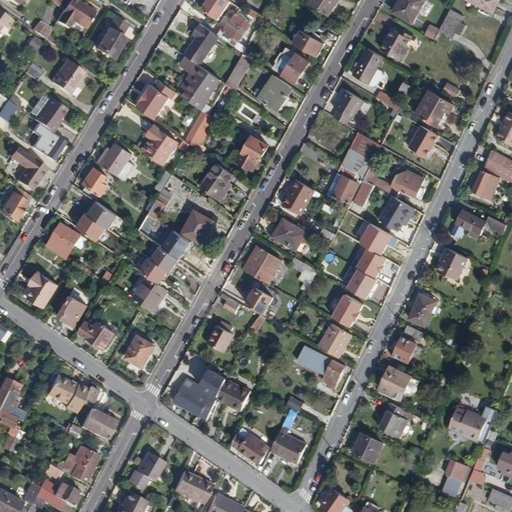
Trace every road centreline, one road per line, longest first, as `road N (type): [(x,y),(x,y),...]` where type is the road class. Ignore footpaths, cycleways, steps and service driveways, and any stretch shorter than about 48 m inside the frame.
road 1 (residential): [(297,511),(511,50)]
road 2 (residential): [(145,406),(371,0)]
road 3 (residential): [(0,286),(173,0)]
road 4 (residential): [(145,406),(294,511)]
road 5 (residential): [(0,307),(145,406)]
